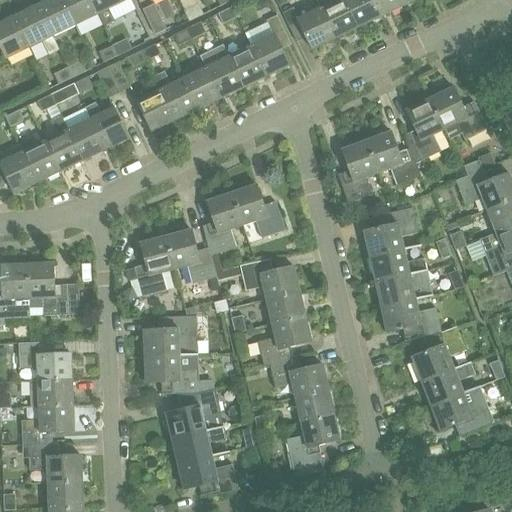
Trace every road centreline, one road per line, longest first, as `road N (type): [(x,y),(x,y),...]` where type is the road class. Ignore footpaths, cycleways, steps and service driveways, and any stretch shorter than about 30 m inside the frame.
road 1 (residential): [(202,511),(385,472),(291,104)]
road 2 (residential): [(93,203),(103,239),(115,511)]
road 3 (residential): [(93,203),(291,104)]
road 4 (residential): [(291,104),(452,29)]
